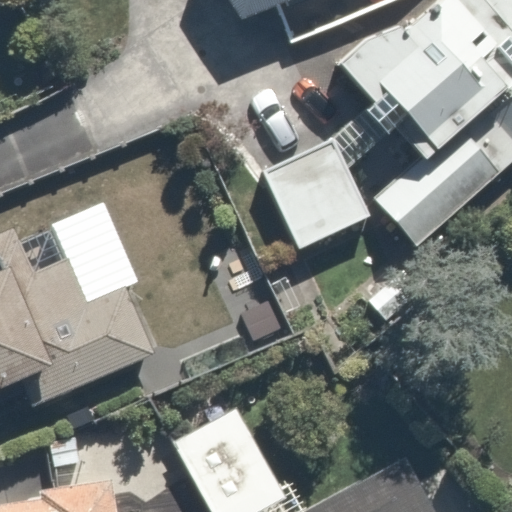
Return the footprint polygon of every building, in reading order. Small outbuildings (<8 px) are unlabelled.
[(250,0),(278,49),(364,0),(250,0)] [(511,0),(441,0),(435,5),(345,75),(421,173),(382,204),(425,259),(511,190),(511,0)] [(389,230),(345,146),(269,186),(313,270),(389,230)] [(0,434),(169,365),(103,205),(0,247),(0,434)] [(432,511),(406,469),(332,511),(302,511),(250,417),(180,456),(211,511),(432,511)] [(162,511),(152,463),(104,473),(98,443),(41,455),(51,502),(0,511),(162,511)]
